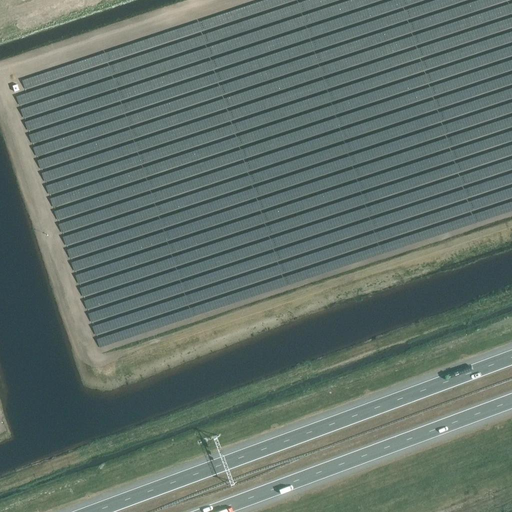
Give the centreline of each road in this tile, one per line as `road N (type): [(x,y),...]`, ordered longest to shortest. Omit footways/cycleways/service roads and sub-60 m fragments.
road 1 (motorway): [(511,357),(94,511)]
road 2 (motorway): [(214,511),(511,401)]
